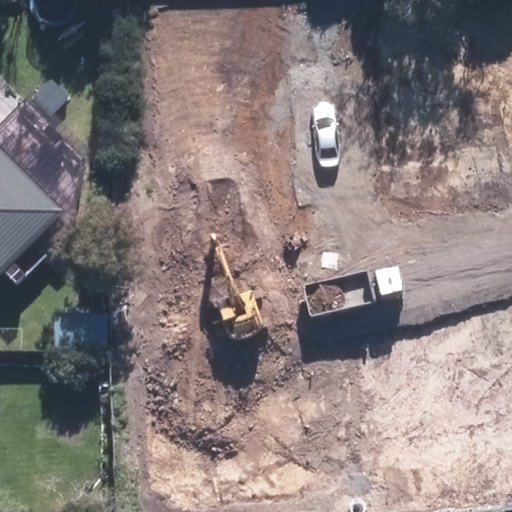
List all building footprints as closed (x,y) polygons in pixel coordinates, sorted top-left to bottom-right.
[(389,22),(290,18),(283,193),(443,199),(447,106),(407,104),(409,40),(388,39),(389,22)] [(197,154),(129,151),(123,268),(173,270),(211,272),(215,197),(195,196),(197,154)] [(0,271),(53,220),(0,165),(0,271)] [(123,268),(107,267),(102,370),(168,373),(173,270),(123,268)] [(484,465),(481,314),(364,310),(272,276),(226,374),(365,422),(413,467),(484,465)] [(149,382),(105,381),(103,436),(148,437),(149,382)]
